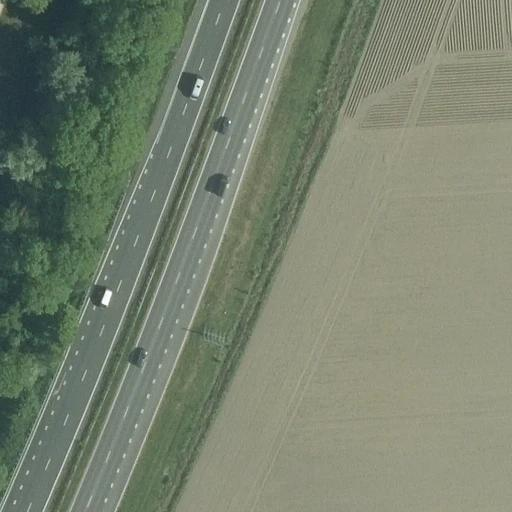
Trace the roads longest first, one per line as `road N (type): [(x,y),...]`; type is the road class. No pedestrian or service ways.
road 1 (motorway): [(225,0),(26,511)]
road 2 (motorway): [(89,511),(283,0)]
